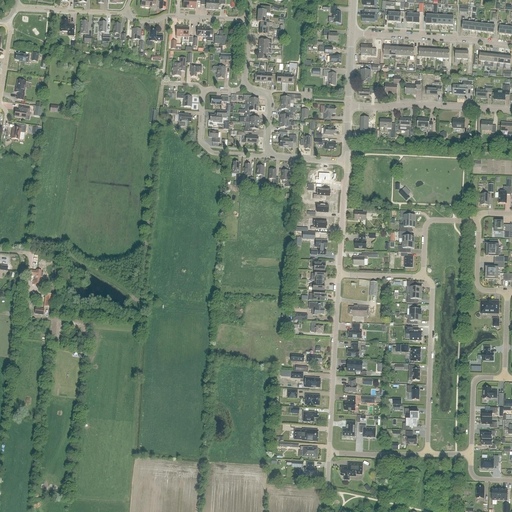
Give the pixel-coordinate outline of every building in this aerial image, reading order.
[(141,0),(141,7),(151,8),(152,5),(155,5),(155,0),(141,0)] [(189,0),(189,9),(195,9),(196,1),(200,2),(199,0),(189,0)] [(206,9),(212,10),(212,1),(209,1),(208,0),(201,0),(201,5),(206,5),(206,9)] [(215,0),(215,1),(212,1),(212,10),(218,10),(218,4),(225,5),(224,0),(215,0)] [(257,16),(266,17),(266,13),(269,13),(270,6),(261,6),(260,10),(258,10),(257,16)] [(329,23),(333,23),(340,23),(341,12),(337,12),(337,7),(332,6),(331,13),(333,13),(333,18),(329,18),(329,23)] [(374,14),(377,14),(377,10),(368,10),(368,13),(362,13),(362,21),(366,21),(366,23),(369,23),(370,22),(373,22),(374,14)] [(386,12),(386,16),(388,16),(388,22),(394,23),(395,13),(388,13),(388,12),(386,12)] [(395,13),(394,23),(400,23),(401,18),(404,18),(404,12),(401,12),(401,14),(395,13)] [(74,36),(74,32),(74,26),(68,26),(68,21),(62,20),(61,25),(60,25),(60,32),(67,32),(67,36),(74,36)] [(203,28),(203,37),(207,37),(207,41),(212,42),(213,35),(209,34),(210,28),(203,28)] [(140,40),(141,30),(133,29),(132,40),(140,40)] [(148,41),(152,42),(156,42),(156,41),(162,41),(163,35),(156,35),(156,30),(150,30),(149,35),(148,35),(148,41)] [(337,41),(338,34),(329,34),(329,30),(324,30),(323,36),(328,36),(328,41),(337,41)] [(214,35),(214,44),(219,44),(219,46),(222,46),(224,46),(225,46),(225,43),(227,43),(227,40),(228,40),(228,36),(223,36),(223,31),(219,31),(219,35),(214,35)] [(268,47),(268,48),(271,48),(271,45),(269,45),(269,43),(271,43),(271,40),(269,40),(259,39),(258,46),(268,47)] [(168,49),(181,50),(181,45),(176,45),(176,42),(169,41),(168,49)] [(376,56),(376,50),(372,50),(372,46),(361,45),(361,53),(371,54),(371,56),(376,56)] [(19,62),(28,63),(29,55),(20,54),(20,55),(16,54),(15,60),(19,61),(19,62)] [(330,57),(327,57),(327,62),(329,62),(329,63),(341,64),(341,56),(334,56),(330,56),(330,57)] [(185,72),(186,58),(180,58),(179,64),(173,64),(172,76),(181,76),(181,72),(185,72)] [(201,74),(202,66),(190,65),(190,73),(191,73),(191,77),(196,77),(196,73),(201,74)] [(213,71),(217,72),(217,76),(217,79),(224,79),(224,75),(225,75),(225,67),(213,67),(212,68),(212,70),(213,71)] [(327,82),(327,85),(335,86),(336,74),(330,74),(330,71),(323,70),(323,77),(325,77),(325,81),(327,82)] [(370,83),(370,71),(361,70),(361,82),(370,83)] [(400,84),(401,78),(394,77),(394,85),(385,84),(385,93),(396,93),(397,84),(400,84)] [(23,81),(23,80),(20,80),(19,80),(19,81),(17,80),(16,88),(15,88),(14,92),(18,93),(17,100),(23,101),(24,93),(25,87),(24,87),(25,82),(23,81)] [(471,89),(471,83),(463,82),(463,86),(453,86),(453,94),(467,95),(467,89),(471,89)] [(420,90),(420,83),(416,83),(416,86),(406,86),(405,94),(416,95),(416,90),(420,90)] [(491,93),(492,85),(486,85),(485,90),(477,90),(476,98),(487,99),(487,93),(491,93)] [(503,86),(503,89),(503,92),(494,91),(494,99),(505,100),(505,95),(509,95),(509,86),(503,86)] [(441,92),(441,87),(435,87),(435,88),(427,88),(426,95),(437,96),(437,92),(441,92)] [(379,94),(379,89),(370,88),(370,90),(359,90),(359,97),(369,97),(370,94),(379,94)] [(191,107),(191,97),(184,97),(184,94),(177,93),(177,99),(184,99),(183,107),(191,107)] [(301,96),(294,95),(286,95),(286,98),(281,97),(281,103),(290,104),(290,101),(293,101),(293,99),(301,100),(301,96)] [(224,102),(224,103),(228,104),(228,97),(221,96),(221,98),(211,97),(211,104),(221,105),(221,102),(224,102)] [(249,105),(258,105),(258,99),(254,99),(254,96),(243,96),(243,101),(245,101),(245,105),(249,105)] [(295,113),(295,108),(293,108),(289,107),(290,104),(281,103),(280,110),(285,110),(285,113),(293,113),(295,113)] [(257,112),(258,105),(249,105),(245,105),(244,110),(239,109),(239,113),(245,114),(249,114),(249,111),(257,112)] [(34,106),(33,112),(35,112),(34,116),(39,116),(40,113),(41,113),(42,108),(34,106)] [(324,106),(324,113),(324,120),(330,120),(331,114),(335,114),(336,108),(331,107),(331,106),(324,106)] [(19,107),(18,111),(16,110),(14,117),(25,119),(26,115),(29,116),(30,108),(19,107)] [(226,117),(226,116),(226,112),(217,111),(216,115),(214,115),(214,116),(210,116),(210,121),(213,121),(213,122),(221,123),(222,118),(226,119),(226,117)] [(279,122),(288,122),(289,119),(292,119),(293,113),(285,113),(285,116),(280,115),(279,122)] [(178,122),(179,122),(178,126),(179,126),(183,127),(184,126),(184,123),(188,123),(188,122),(191,122),(191,116),(188,116),(188,115),(179,114),(178,122)] [(244,118),(246,118),(246,123),(259,124),(259,118),(252,118),(253,114),(249,114),(245,114),(244,118)] [(369,118),(361,118),(360,132),(368,132),(368,127),(370,127),(370,125),(369,125),(369,118)] [(400,119),(400,130),(407,130),(407,129),(411,129),(411,126),(411,119),(400,119)] [(432,130),(433,123),(429,123),(429,120),(423,120),(423,119),(418,119),(418,127),(426,128),(426,130),(432,130)] [(392,120),(380,120),(380,128),(392,128),(391,138),(395,138),(395,132),(397,132),(397,128),(395,128),(395,124),(392,124),(392,120)] [(453,120),(453,128),(464,129),(465,121),(453,120)] [(288,122),(279,122),(279,128),(285,128),(285,131),(291,131),(292,126),(293,126),(293,122),(288,122)] [(496,133),(496,126),(492,126),(493,122),(482,122),(481,130),(492,131),(492,133),(496,133)] [(258,130),(259,124),(246,123),(245,128),(244,128),(243,132),(251,132),(252,129),(258,130)] [(511,135),(511,123),(501,123),(501,131),(509,132),(508,135),(511,135)] [(11,139),(18,140),(20,132),(25,133),(26,126),(18,125),(18,129),(13,128),(11,139)] [(329,126),(329,128),(324,128),(323,135),(333,135),(333,134),(335,134),(336,129),(333,129),(333,126),(333,125),(330,125),(329,126)] [(218,130),(216,129),(215,132),(209,132),(209,138),(212,138),(212,143),(219,143),(219,138),(218,138),(218,130)] [(241,143),(246,143),(245,144),(257,144),(258,137),(245,136),(245,133),(238,132),(238,136),(241,136),(241,143)] [(437,134),(428,133),(428,141),(437,141),(437,134)] [(286,139),(285,148),(292,148),(292,143),(295,143),(296,136),(290,135),(290,139),(286,139)] [(311,138),(304,137),(304,140),(300,140),(300,146),(304,146),(304,147),(305,147),(305,149),(310,150),(310,147),(311,147),(311,138)] [(318,145),(324,146),(324,149),(333,150),(333,149),(336,149),(336,144),(334,144),(334,143),(321,142),(321,139),(314,139),(314,143),(318,143),(318,145)] [(243,172),(244,172),(243,176),(250,176),(251,169),(250,169),(250,165),(245,164),(245,168),(244,168),(244,169),(243,169),(242,171),(243,172)] [(275,178),(276,170),(269,170),(268,179),(273,179),(272,185),(278,185),(278,178),(275,178)] [(285,184),(285,187),(290,187),(291,180),(287,180),(288,171),(282,171),(281,181),(282,181),(282,184),(285,184)] [(315,183),(321,184),(321,181),(329,181),(330,174),(318,173),(318,178),(315,178),(315,183)] [(498,203),(506,203),(507,195),(510,195),(510,187),(506,187),(503,186),(503,192),(499,192),(498,203)] [(313,195),(313,199),(320,199),(320,196),(329,196),(329,189),(317,188),(317,195),(313,195)] [(403,190),(399,193),(406,201),(410,197),(403,190)] [(481,205),(488,205),(489,198),(490,195),(480,194),(480,199),(481,199),(481,205)] [(354,215),(355,216),(355,217),(354,217),(354,219),(355,219),(355,220),(366,220),(366,214),(373,214),(376,215),(377,210),(363,210),(363,213),(355,212),(355,213),(354,215)] [(415,222),(415,216),(408,216),(408,211),(400,211),(400,218),(404,218),(404,222),(415,222)] [(326,229),(326,221),(314,221),(313,227),(311,227),(311,230),(315,230),(315,228),(326,229)] [(495,221),(494,225),(493,225),(493,229),(494,229),(494,232),(495,232),(495,231),(498,231),(498,234),(501,234),(501,231),(503,231),(503,233),(503,221),(503,222),(501,222),(501,221),(499,221),(499,222),(495,222),(495,221)] [(400,225),(399,232),(407,232),(408,228),(415,228),(415,222),(404,222),(404,225),(400,225)] [(403,243),(414,243),(414,237),(407,237),(407,232),(399,232),(399,239),(403,239),(403,243)] [(366,249),(366,242),(365,242),(365,235),(359,235),(359,242),(355,241),(355,249),(366,249)] [(323,242),(323,241),(316,240),(315,246),(318,246),(318,250),(317,250),(316,251),(314,251),(314,250),(311,250),(310,255),(317,256),(317,255),(325,256),(326,249),(325,249),(325,248),(326,248),(327,242),(323,242)] [(486,250),(501,251),(501,248),(498,248),(498,245),(499,245),(499,244),(498,244),(498,241),(489,241),(489,244),(486,244),(487,244),(487,248),(486,247),(486,250)] [(413,249),(414,243),(403,243),(403,246),(398,246),(398,253),(407,253),(407,249),(413,249)] [(401,257),(405,257),(404,267),(412,268),(413,257),(407,257),(407,254),(401,253),(401,257)] [(366,259),(366,256),(359,256),(359,257),(354,257),(353,266),(364,266),(364,259),(366,259)] [(324,271),(324,268),(325,268),(325,265),(321,265),(321,261),(311,261),(311,267),(314,267),(314,271),(315,271),(324,271)] [(43,277),(43,273),(41,273),(41,271),(37,270),(36,272),(31,271),(30,276),(34,276),(33,285),(41,286),(42,277),(43,277)] [(325,271),(324,271),(315,271),(314,274),(311,274),(311,280),(314,280),(314,281),(323,281),(323,277),(325,277),(326,274),(325,274),(325,271)] [(500,276),(500,274),(485,273),(485,276),(486,276),(486,279),(485,279),(489,279),(489,281),(493,281),(494,280),(498,280),(498,279),(497,279),(497,276),(500,276)] [(324,285),(323,285),(323,281),(314,281),(314,284),(310,284),(310,287),(313,287),(312,291),(313,291),(323,291),(323,288),(324,288),(324,285)] [(351,285),(351,292),(363,292),(362,292),(362,289),(365,289),(366,282),(359,282),(359,286),(351,285)] [(369,297),(377,297),(378,283),(370,282),(369,297)] [(407,290),(406,293),(407,293),(411,293),(421,294),(422,287),(415,287),(415,282),(407,282),(407,290)] [(324,291),(323,291),(313,291),(313,294),(309,294),(309,300),(320,301),(320,297),(324,297),(324,294),(324,291)] [(351,292),(352,292),(351,298),(359,299),(359,302),(365,302),(366,296),(362,296),(363,292),(351,292)] [(407,297),(407,303),(414,304),(414,300),(421,300),(421,294),(411,293),(407,293),(407,297)] [(52,308),(53,295),(45,294),(44,307),(52,308)] [(498,302),(494,302),(482,301),(482,306),(481,306),(481,313),(482,313),(483,314),(487,314),(487,313),(495,313),(495,312),(498,312),(498,302)] [(350,312),(349,311),(349,312),(361,312),(362,309),(365,309),(365,302),(359,302),(359,306),(351,305),(350,312)] [(309,309),(312,309),(311,315),(314,315),(314,316),(317,316),(317,314),(323,314),(324,313),(324,312),(323,311),(323,304),(315,304),(309,303),(309,309)] [(410,315),(421,316),(421,309),(414,309),(414,305),(408,305),(407,309),(410,309),(410,315)] [(349,312),(349,318),(357,319),(357,322),(363,322),(364,316),(360,316),(360,312),(361,312),(349,312)] [(307,322),(307,314),(292,313),(292,320),(307,322)] [(414,325),(414,322),(421,322),(421,316),(410,315),(405,315),(405,318),(407,319),(408,319),(408,324),(414,325)] [(312,322),(312,325),(312,327),(312,329),(315,330),(315,333),(322,333),(323,326),(315,325),(315,322),(312,322)] [(362,339),(362,331),(359,331),(360,325),(353,325),(352,331),(349,331),(349,338),(362,339)] [(406,327),(406,334),(411,334),(411,340),(412,340),(412,341),(415,341),(415,340),(421,341),(421,337),(422,337),(422,334),(421,333),(421,332),(418,332),(418,328),(415,328),(406,327)] [(359,358),(359,350),(358,350),(358,344),(352,344),(352,350),(348,349),(348,357),(359,358)] [(396,345),(396,352),(411,353),(410,361),(420,362),(421,349),(408,349),(408,345),(396,345)] [(490,351),(490,347),(484,347),(484,353),(482,353),(482,361),(493,361),(494,353),(489,353),(489,352),(490,352),(490,351)] [(348,361),(348,363),(348,372),(355,372),(355,371),(362,371),(362,362),(348,361)] [(409,366),(409,378),(412,378),(412,381),(420,381),(420,370),(416,370),(416,366),(409,366)] [(319,388),(320,379),(313,379),(313,378),(305,378),(305,387),(313,388),(313,387),(319,388)] [(357,393),(357,386),(356,386),(356,380),(349,379),(349,385),(346,385),(346,392),(357,393)] [(407,386),(407,393),(408,393),(408,400),(412,400),(419,401),(419,391),(413,390),(413,386),(407,386)] [(483,388),(483,399),(491,399),(491,398),(497,398),(497,391),(491,391),(491,388),(483,388)] [(319,405),(319,396),(306,395),(306,404),(307,404),(307,405),(312,405),(313,404),(319,405)] [(355,411),(355,403),(355,398),(348,397),(348,403),(345,403),(345,410),(355,411)] [(482,418),(492,418),(492,414),(497,414),(498,409),(490,408),(490,412),(482,411),(482,418)] [(406,420),(417,420),(418,420),(419,414),(414,414),(414,412),(413,412),(413,409),(405,409),(404,415),(406,416),(406,420)] [(318,418),(318,413),(314,413),(314,412),(303,411),(302,421),(314,422),(314,418),(318,418)] [(490,428),(497,428),(497,423),(492,423),(492,418),(482,418),(482,425),(490,425),(490,428)] [(416,427),(417,420),(406,420),(406,424),(403,424),(403,430),(411,430),(411,428),(413,428),(413,427),(416,427)] [(355,422),(347,422),(347,429),(345,429),(343,431),(343,435),(352,436),(354,433),(355,422)] [(363,437),(375,437),(375,429),(366,429),(366,426),(360,425),(359,433),(363,434),(363,437)] [(303,440),(310,440),(310,441),(313,441),(314,441),(317,441),(317,438),(318,438),(318,433),(318,431),(312,430),(308,430),(303,430),(303,431),(295,430),(295,439),(303,439),(303,440)] [(495,436),(495,430),(489,430),(489,434),(482,434),(481,440),(492,440),(492,436),(495,436)] [(413,432),(406,432),(406,437),(407,437),(407,444),(417,445),(417,437),(413,437),(413,432)] [(492,440),(481,440),(482,440),(482,446),(489,446),(489,449),(495,449),(495,444),(492,444),(492,440)] [(317,457),(317,448),(312,448),(312,447),(309,447),(309,448),(303,448),(303,447),(300,447),(300,450),(303,450),(303,456),(317,457)] [(481,459),(481,468),(493,468),(493,463),(498,463),(498,456),(493,456),(493,459),(481,459)] [(317,476),(317,468),(314,468),(314,463),(307,462),(307,468),(305,468),(305,475),(317,476)] [(362,474),(363,464),(348,463),(348,467),(341,467),(341,475),(345,476),(344,479),(349,480),(349,476),(356,476),(356,474),(362,474)] [(476,487),(476,498),(484,499),(484,487),(476,487)] [(492,490),(492,500),(507,500),(507,490),(492,490)]
